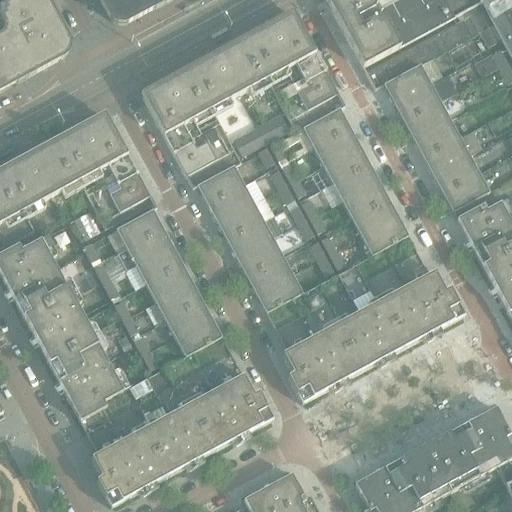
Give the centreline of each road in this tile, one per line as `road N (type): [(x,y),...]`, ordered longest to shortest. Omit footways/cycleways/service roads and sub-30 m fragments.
road 1 (residential): [(106,73),(308,448)]
road 2 (residential): [(503,356),(311,0)]
road 3 (residential): [(308,448),(327,448),(503,356)]
road 4 (residential): [(88,511),(0,348)]
road 5 (residential): [(245,0),(106,73)]
road 6 (residential): [(178,511),(308,448)]
